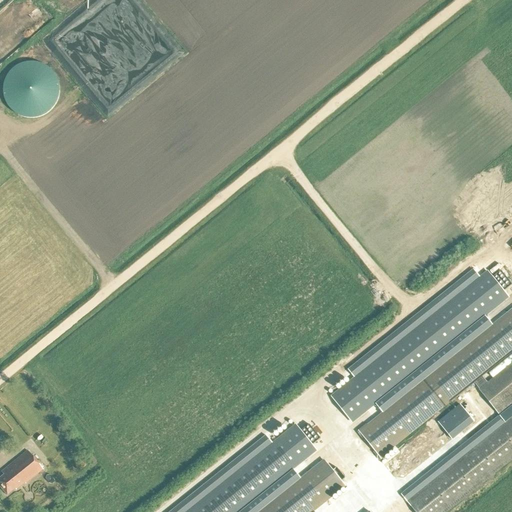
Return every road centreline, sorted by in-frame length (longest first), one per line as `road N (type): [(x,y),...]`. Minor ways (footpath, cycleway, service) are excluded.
road 1 (track): [(0,378),(465,0)]
road 2 (track): [(401,296),(279,152)]
road 3 (track): [(113,285),(2,148)]
